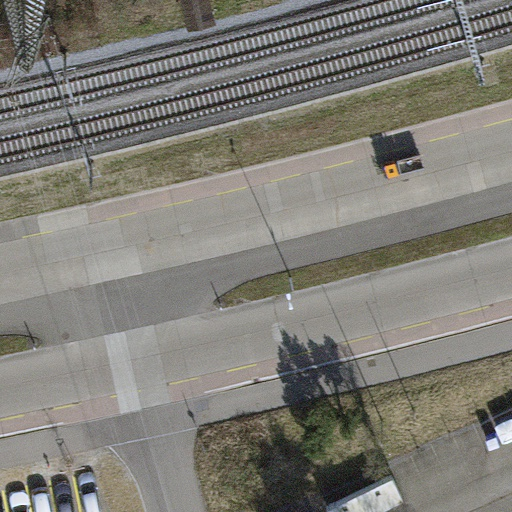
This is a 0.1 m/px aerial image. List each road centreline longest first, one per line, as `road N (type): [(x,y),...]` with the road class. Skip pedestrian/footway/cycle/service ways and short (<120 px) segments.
road 1 (primary): [(511,147),(0,274)]
road 2 (primary): [(0,386),(511,267)]
